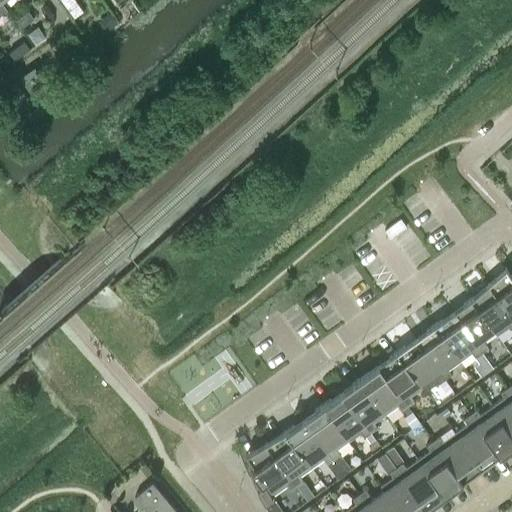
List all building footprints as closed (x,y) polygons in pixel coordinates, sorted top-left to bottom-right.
[(60,0),(74,18),(84,11),(75,0),(60,0)] [(14,20),(20,28),(34,18),(28,10),(14,20)] [(34,44),(45,36),(38,26),(27,34),(34,44)] [(14,60),(30,49),(23,40),(8,51),(14,60)] [(33,66),(19,76),(38,103),(52,92),(33,66)] [(406,226),(400,217),(384,229),(390,238),(406,226)] [(488,284),(511,317),(511,276),(508,271),(488,284)] [(511,330),(511,329),(511,317),(488,284),(470,298),(492,329),(495,334),(508,325),(511,330)] [(492,329),(470,298),(451,311),(481,352),(488,347),(481,337),(492,329)] [(481,352),(451,311),(433,324),(459,360),(471,352),(474,357),(481,352)] [(459,360),(433,324),(414,337),(444,379),(451,374),(447,369),(459,360)] [(437,384),(444,379),(414,337),(396,351),(422,387),(425,390),(436,382),(437,384)] [(377,364),(407,405),(414,400),(410,396),(422,387),(396,351),(377,364)] [(359,377),(385,414),(397,405),(400,410),(407,405),(377,364),(359,377)] [(340,391),(370,432),(377,427),(373,422),(385,414),(359,377),(340,391)] [(494,410),(511,434),(511,395),(506,387),(499,392),(503,397),(490,405),(494,410)] [(322,404),(348,440),(360,432),(363,437),(370,432),(340,391),(322,404)] [(348,440),(321,404),(304,417),(343,472),(349,468),(337,449),(348,441),(348,440)] [(469,413),(498,454),(511,444),(511,434),(494,410),(482,418),(476,409),(469,413)] [(454,431),(480,468),(498,454),(469,413),(462,418),(465,423),(454,431)] [(337,477),(343,473),(343,472),(303,417),(285,430),(311,466),(322,459),(337,477)] [(266,444),(296,485),(302,480),(299,475),(311,467),(285,430),(266,444)] [(432,440),(461,481),(480,468),(454,431),(442,440),(438,435),(432,440)] [(417,458),(443,494),(461,481),(432,440),(425,445),(428,450),(417,458)] [(296,485),(266,444),(247,457),(253,466),(249,469),(260,484),(264,481),(273,494),(285,485),(289,490),(296,485)] [(395,466),(424,508),(443,494),(417,458),(405,466),(401,462),(395,466)] [(399,511),(417,511),(424,508),(395,466),(388,471),(391,476),(379,485),(382,490),(383,489),(399,511)] [(177,511),(151,480),(134,495),(147,511),(177,511)] [(257,493),(262,503),(264,507),(272,501),(264,488),(257,493)] [(358,493),(371,511),(399,511),(383,489),(382,490),(371,498),(364,488),(358,493)] [(343,511),(371,511),(358,493),(351,498),(354,503),(343,511)]
